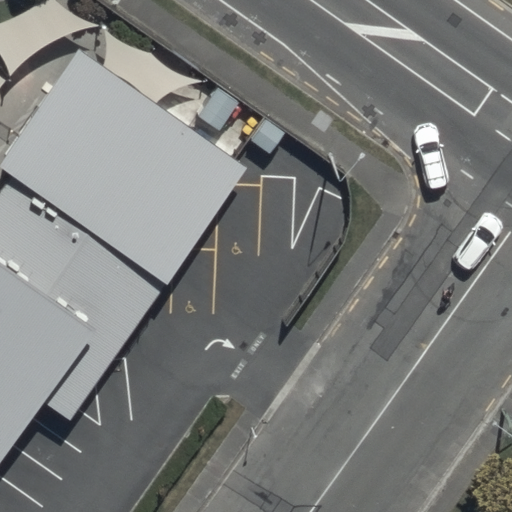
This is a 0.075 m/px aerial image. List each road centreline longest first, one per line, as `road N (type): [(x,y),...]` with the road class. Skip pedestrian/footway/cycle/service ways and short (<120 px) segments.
road 1 (tertiary): [(311,511),(511,228)]
road 2 (secondary): [(333,0),(511,124)]
